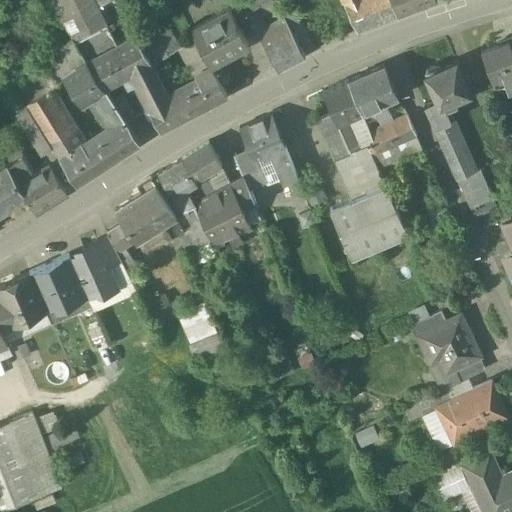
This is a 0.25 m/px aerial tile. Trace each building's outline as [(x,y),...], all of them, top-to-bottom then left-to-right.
[(118,46),(93,0),(51,0),(75,38),(90,61),(118,46)] [(243,0),(238,4),(246,15),(261,4),(258,0),(243,0)] [(368,3),(366,0),(343,0),(348,11),(368,3)] [(376,0),(368,3),(348,11),(357,29),(396,14),(392,0),(376,0)] [(392,0),(396,14),(431,0),(392,0)] [(231,9),(192,30),(204,52),(211,66),(250,46),(231,9)] [(177,11),(156,23),(157,25),(136,36),(153,65),(168,57),(182,49),(194,43),(194,42),(177,11)] [(266,32),(258,36),(270,54),(279,70),(305,56),(285,21),(266,32)] [(261,25),(254,29),(258,36),(266,32),(261,25)] [(136,36),(118,46),(132,74),(151,110),(169,97),(153,65),(136,36)] [(90,61),(75,38),(41,59),(57,84),(68,77),(83,101),(92,96),(106,87),(90,61)] [(197,40),(194,42),(194,43),(182,49),(188,61),(204,52),(197,40)] [(508,41),(482,51),(493,79),(503,75),(509,90),(511,88),(511,49),(509,41),(508,41)] [(118,46),(90,61),(106,87),(132,74),(118,46)] [(204,52),(188,61),(196,75),(211,66),(204,52)] [(427,74),(425,74),(436,99),(440,108),(456,100),(471,93),(457,61),(442,67),(427,74)] [(437,64),(428,68),(426,73),(427,74),(442,67),(441,66),(437,64)] [(386,65),(349,80),(360,107),(366,120),(389,111),(385,103),(399,97),(386,65)] [(199,81),(169,97),(181,121),(226,97),(227,98),(228,97),(211,66),(196,75),(199,81)] [(360,107),(349,80),(330,88),(339,110),(341,115),(360,107)] [(127,120),(106,87),(92,96),(113,130),(114,129),(127,120)] [(113,98),(127,120),(139,113),(124,90),(113,98)] [(464,112),(488,100),(484,92),(460,105),(464,112)] [(169,97),(151,110),(155,119),(162,131),(181,121),(169,97)] [(456,100),(440,108),(436,99),(425,104),(436,127),(453,118),(448,108),(457,104),(456,100)] [(19,110),(49,163),(61,156),(30,103),(19,110)] [(336,112),(351,148),(356,146),(352,137),(364,132),(359,122),(366,120),(360,107),(341,115),(339,110),(336,112)] [(155,119),(151,110),(145,113),(150,121),(155,119)] [(406,110),(368,127),(370,130),(374,139),(368,141),(378,163),(421,144),(406,110)] [(336,112),(318,120),(334,155),(351,148),(336,112)] [(273,114),(241,128),(255,159),(274,151),(277,160),(274,161),(283,182),(298,176),(273,114)] [(453,118),(436,127),(475,214),(497,204),(480,168),(475,170),(453,118)] [(127,120),(114,129),(128,150),(141,142),(127,120)] [(366,120),(359,122),(364,132),(370,130),(368,127),(366,120)] [(113,130),(88,146),(101,168),(128,150),(114,129),(113,130)] [(364,132),(352,137),(356,146),(368,141),(374,139),(370,130),(364,132)] [(85,141),(61,156),(77,183),(101,168),(88,146),(85,141)] [(407,232),(378,163),(368,141),(356,146),(351,148),(334,155),(351,195),(325,206),(347,257),(407,232)] [(209,143),(183,158),(196,180),(222,165),(209,143)] [(35,172),(18,144),(3,153),(8,163),(20,181),(35,172)] [(255,172),(246,150),(236,154),(245,176),(255,172)] [(183,158),(159,173),(169,190),(176,186),(180,192),(188,188),(197,182),(196,180),(183,158)] [(0,167),(0,212),(28,195),(20,181),(8,163),(0,167)] [(35,172),(20,181),(28,195),(37,209),(67,191),(49,163),(35,172)] [(177,215),(153,176),(139,186),(143,191),(117,209),(125,222),(137,240),(177,215)] [(256,202),(245,176),(220,189),(222,193),(234,214),(256,202)] [(188,188),(180,192),(195,223),(203,219),(197,206),(188,188)] [(222,193),(197,206),(203,219),(208,227),(234,214),(222,193)] [(444,206),(429,213),(434,223),(448,217),(444,206)] [(208,227),(203,219),(195,223),(206,241),(213,238),(212,236),(208,227)] [(511,219),(503,224),(511,243),(511,219)] [(125,222),(108,233),(109,234),(118,252),(137,240),(125,222)] [(201,242),(188,226),(178,233),(187,250),(201,242)] [(221,232),(212,236),(213,238),(220,251),(228,246),(221,232)] [(109,234),(97,240),(98,241),(99,241),(109,265),(122,259),(109,234)] [(98,241),(83,248),(84,252),(71,257),(88,295),(99,289),(106,292),(119,287),(109,265),(99,241),(98,241)] [(69,254),(30,271),(30,272),(45,305),(46,307),(55,303),(57,308),(88,295),(71,257),(69,254)] [(30,272),(0,286),(0,290),(3,298),(0,299),(0,321),(2,325),(45,305),(30,272)] [(209,296),(181,309),(194,338),(222,325),(209,296)] [(461,315),(419,334),(428,353),(437,349),(447,370),(480,354),(461,315)] [(0,344),(9,341),(0,321),(0,344)] [(202,354),(229,342),(223,328),(196,340),(202,354)] [(453,398),(438,405),(439,407),(455,441),(509,416),(492,380),(453,398)] [(447,386),(420,399),(426,411),(427,413),(439,407),(438,405),(453,398),(447,386)] [(420,399),(402,407),(408,420),(426,411),(420,399)] [(33,411),(11,419),(40,494),(62,485),(33,411)] [(0,509),(40,494),(11,419),(0,423),(0,509)] [(490,450),(463,463),(469,475),(493,464),(494,466),(497,464),(490,450)] [(493,464),(469,475),(486,511),(505,511),(511,509),(511,469),(501,474),(497,464),(494,466),(493,464)]
